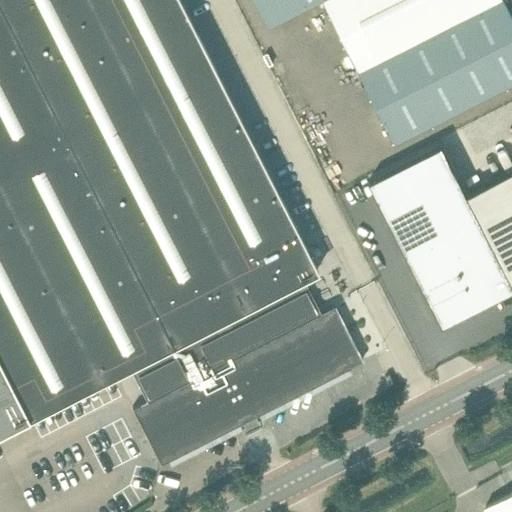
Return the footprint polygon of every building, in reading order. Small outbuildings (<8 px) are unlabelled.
[(0,0),(0,428),(28,414),(28,415),(195,330),(201,341),(209,357),(213,365),(132,406),(160,462),(168,458),(239,422),(259,411),(348,366),(363,358),(334,303),(316,312),(298,277),(317,268),(308,250),(180,0),(0,0)] [(257,0),(270,24),(316,0),(257,0)] [(511,80),(511,10),(510,7),(511,5),(511,0),(324,0),(396,140),(511,80)] [(468,191),(442,141),(369,178),(428,294),(428,293),(443,323),(472,308),(473,308),(511,288),(511,277),(477,208),(468,191)] [(511,190),(477,208),(511,277),(511,190)] [(489,511),(511,511),(511,489),(485,504),(489,511)]
